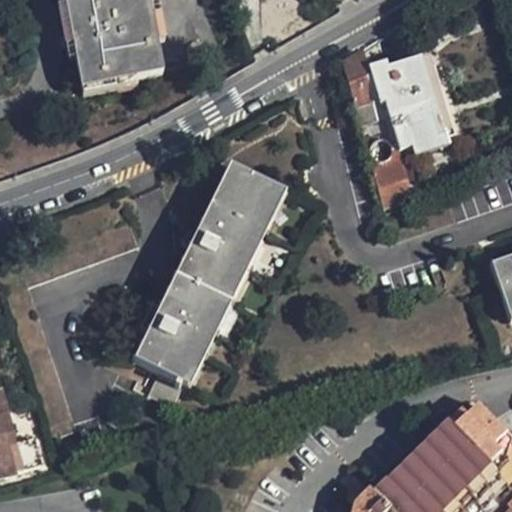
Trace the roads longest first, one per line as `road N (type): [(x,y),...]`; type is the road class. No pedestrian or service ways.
road 1 (residential): [(0,207),(235,105),(411,0)]
road 2 (unknown): [(315,57),(347,198),(371,243),(390,251),(511,217)]
